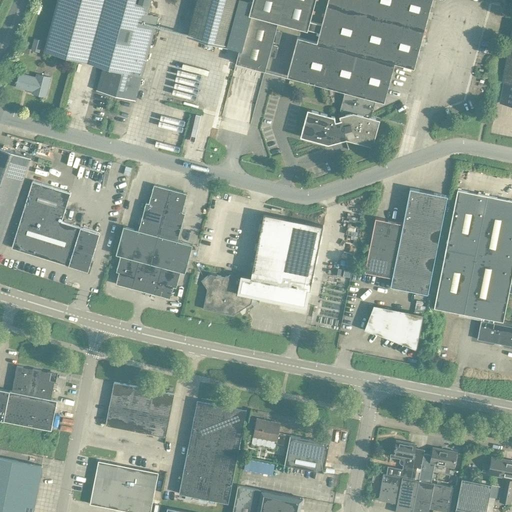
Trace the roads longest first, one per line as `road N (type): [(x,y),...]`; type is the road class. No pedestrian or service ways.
road 1 (unclassified): [(0,116),(307,202),(467,141),(511,151)]
road 2 (tertiary): [(372,382),(100,323)]
road 3 (unclassified): [(57,511),(100,323)]
road 4 (unclassified): [(511,446),(365,418)]
road 5 (tertiary): [(511,408),(372,382)]
